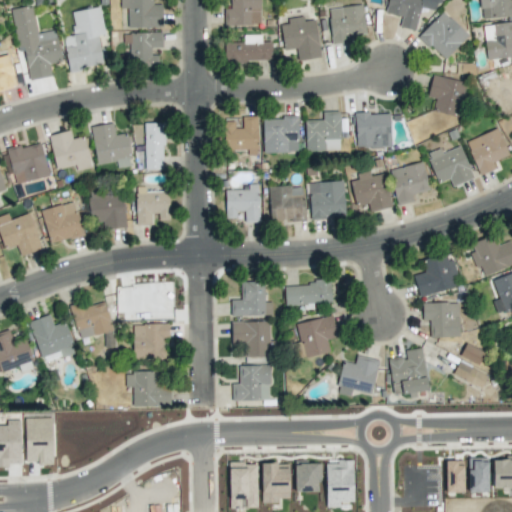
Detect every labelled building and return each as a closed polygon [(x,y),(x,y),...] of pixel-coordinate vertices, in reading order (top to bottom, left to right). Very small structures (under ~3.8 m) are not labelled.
[(127,28),(161,28),(161,4),(152,4),(151,0),(119,0),(119,8),(126,8),(127,28)] [(229,0),(229,8),(223,9),(223,26),(260,25),(259,0),(229,0)] [(386,0),(384,13),(401,17),(398,27),(414,31),(419,7),(436,11),(438,0),(386,0)] [(511,17),(511,0),(478,0),(479,19),(511,17)] [(28,80),(51,76),(48,64),(60,62),(55,30),(36,33),(31,5),(10,9),(17,51),(23,50),(28,80)] [(326,9),(330,45),(348,43),(347,36),(365,34),(362,5),(326,9)] [(69,11),(73,35),(62,37),(67,71),(102,65),(97,35),(104,34),(99,7),(69,11)] [(467,35),(441,11),(418,36),(443,60),(467,35)] [(297,60),(319,58),(314,19),(303,21),(302,16),(286,18),(287,23),(279,24),(282,50),(295,49),(297,60)] [(485,60),(511,57),(511,21),(482,25),(485,60)] [(157,55),(150,55),(150,48),(162,48),(162,32),(123,33),(124,43),(129,43),(129,67),(158,67),(157,55)] [(242,42),(222,42),(222,62),(271,61),(270,42),(261,42),(261,35),(242,35),(242,42)] [(0,54),(0,84),(0,85),(2,90),(17,86),(7,53),(0,54)] [(465,82),(431,75),(426,97),(435,99),(432,110),(458,116),(465,82)] [(338,111),(321,112),(321,120),(303,121),(304,151),(339,151),(338,111)] [(388,113),(353,113),(354,148),(389,147),(388,113)] [(256,116),(241,116),(241,128),(234,128),(234,119),(222,119),(223,150),(246,150),(246,156),(256,155),(256,116)] [(262,153),(297,152),(296,117),(261,118),(262,153)] [(144,170),(163,170),(162,122),(143,123),(144,170)] [(90,126),(95,164),(115,162),(116,168),(130,166),(126,133),(113,134),(112,123),(90,126)] [(495,170),(492,161),(507,157),(498,129),(465,140),(476,175),(495,170)] [(83,136),(71,139),(69,130),(47,135),(55,170),(75,166),(76,170),(90,167),(83,136)] [(15,184),(48,176),(40,142),(1,151),(6,174),(12,173),(15,184)] [(472,178),(459,146),(441,153),(439,148),(425,154),(437,183),(448,179),(451,187),(472,178)] [(387,170),(395,206),(413,202),(411,194),(428,191),(421,162),(387,170)] [(350,181),(354,206),(366,204),(368,212),(390,207),(383,173),(370,176),(369,171),(355,174),(356,179),(350,181)] [(344,216),(342,181),(307,183),(309,218),(344,216)] [(258,223),(257,184),(246,184),(246,190),(224,190),(224,219),(235,218),(235,211),(243,211),(243,223),(258,223)] [(268,221),(303,220),(301,186),(267,187),(268,221)] [(168,220),(168,191),(144,192),(144,187),(134,187),(135,225),(150,225),(150,214),(157,214),(157,220),(168,220)] [(102,229),(124,228),(122,189),(87,191),(89,215),(94,214),(94,222),(102,222),(102,229)] [(39,211),(49,244),(82,235),(73,201),(39,211)] [(9,219),(7,213),(0,215),(0,238),(4,250),(15,246),(19,256),(40,249),(27,213),(9,219)] [(480,277),(511,264),(511,245),(510,240),(497,245),(492,234),(469,244),(472,252),(470,252),(480,277)] [(412,275),(418,297),(458,286),(449,252),(422,260),(425,272),(412,275)] [(511,272),(490,280),(496,299),(491,301),(496,314),(511,308),(511,272)] [(263,281),(239,282),(240,300),(229,300),(229,316),(270,315),(270,303),(263,304),(263,281)] [(330,303),(329,282),(283,284),(284,305),(330,303)] [(74,330),(91,326),(93,335),(111,331),(104,300),(69,308),(74,330)] [(458,336),(457,302),(420,303),(421,321),(428,320),(428,337),(458,336)] [(28,321),(42,363),(73,353),(63,322),(52,326),(48,314),(28,321)] [(293,324),(298,342),(294,343),(298,359),(329,352),(326,340),(336,337),(331,315),(293,324)] [(230,343),(246,343),(246,357),(268,356),(267,321),(229,322),(230,343)] [(168,338),(167,324),(131,324),(132,360),(163,359),(163,338),(168,338)] [(0,331),(0,371),(32,361),(24,335),(11,339),(8,329),(0,331)] [(458,356),(477,365),(484,353),(465,343),(458,356)] [(421,348),(404,350),(405,357),(387,359),(391,395),(427,391),(421,348)] [(336,385),(369,393),(377,360),(355,354),(353,364),(342,361),(336,385)] [(451,375),(480,388),(487,375),(458,361),(451,375)] [(268,400),(268,365),(237,366),(237,384),(230,384),(231,401),(268,400)] [(131,407),(170,406),(169,384),(164,384),(163,372),(124,372),(124,387),(131,387),(131,407)] [(51,417),(23,418),(25,462),(36,461),(36,465),(52,465),(51,417)] [(0,425),(0,465),(20,466),(19,420),(5,420),(5,425),(0,425)] [(491,460),(491,488),(511,487),(511,455),(505,456),(505,460),(491,460)] [(467,492),(487,492),(487,457),(467,458),(467,492)] [(325,464),(324,507),(339,508),(339,502),(352,502),(352,460),(336,460),(336,464),(325,464)] [(444,493),(462,492),(462,460),(444,460),(444,493)] [(255,463),(227,463),(228,508),(256,508),(255,463)] [(288,498),(287,463),(260,463),(260,503),(277,503),(277,498),(288,498)] [(318,464),(293,464),(293,492),(318,492),(318,464)]
